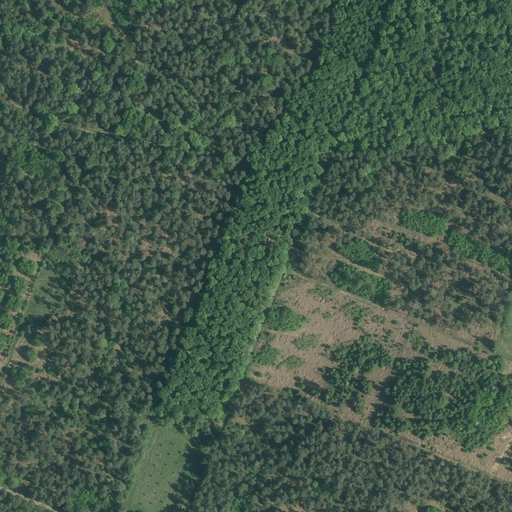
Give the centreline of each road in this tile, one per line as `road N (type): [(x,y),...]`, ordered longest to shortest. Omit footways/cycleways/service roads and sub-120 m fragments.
road 1 (track): [(184,511),(395,0)]
road 2 (track): [(511,123),(423,149),(255,166),(121,138),(0,100)]
road 3 (track): [(336,511),(412,323)]
